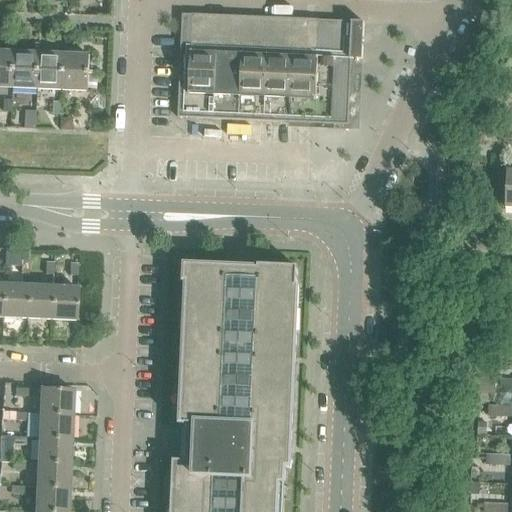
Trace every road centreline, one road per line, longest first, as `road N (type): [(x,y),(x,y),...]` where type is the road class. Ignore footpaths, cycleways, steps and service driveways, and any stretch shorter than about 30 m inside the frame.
road 1 (residential): [(340,511),(350,255),(336,234)]
road 2 (residential): [(336,234),(353,216),(457,0)]
road 3 (residential): [(130,216),(140,0)]
road 4 (residential): [(130,216),(297,219),(336,234)]
road 5 (residential): [(122,378),(130,216)]
road 6 (residential): [(117,511),(122,378)]
road 7 (residential): [(0,208),(130,216)]
road 8 (residential): [(122,378),(0,371)]
